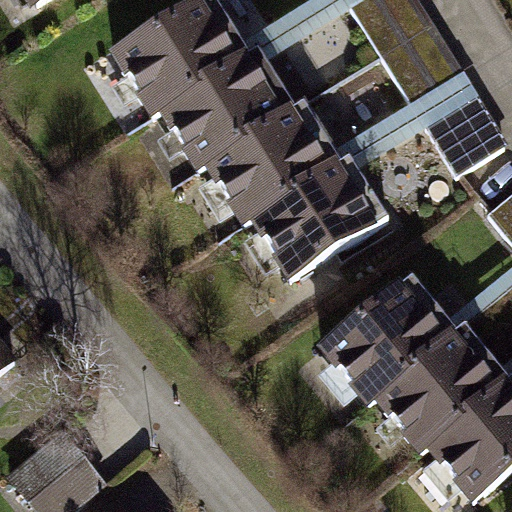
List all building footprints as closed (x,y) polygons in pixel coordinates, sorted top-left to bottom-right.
[(4,0),(21,24),(58,0),(4,0)] [(436,30),(416,0),(375,0),(354,13),(384,62),(436,30)] [(136,143),(238,65),(192,5),(86,86),(126,138),(132,146),(136,143)] [(464,76),(436,30),(384,62),(412,108),(464,76)] [(187,199),(288,121),(242,62),(238,65),(136,143),(182,202),(187,199)] [(459,181),(511,150),(481,101),(429,133),(459,181)] [(233,258),(338,177),(292,118),(288,121),(187,199),(233,258)] [(284,316),(390,235),(344,176),(239,257),(284,316)] [(511,245),(511,200),(490,219),(511,245)] [(298,378),(346,433),(354,427),(448,345),(400,290),(298,378)] [(0,355),(14,342),(0,326),(0,355)] [(398,477),(402,481),(409,475),(502,394),(454,339),(448,345),(354,427),(398,477)] [(409,475),(441,511),(476,511),(511,481),(511,391),(509,388),(502,394),(409,475)] [(70,447),(18,490),(35,511),(97,511),(113,499),(70,447)]
